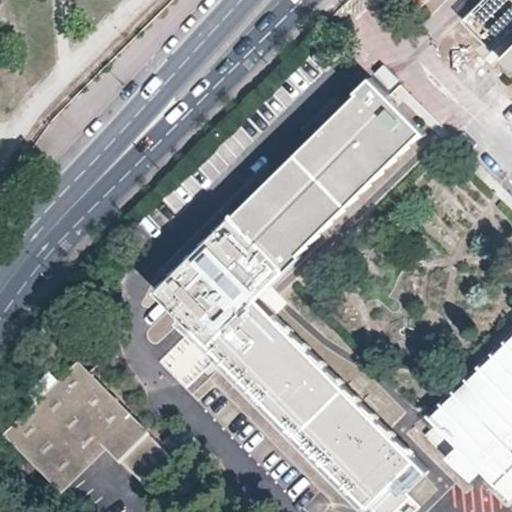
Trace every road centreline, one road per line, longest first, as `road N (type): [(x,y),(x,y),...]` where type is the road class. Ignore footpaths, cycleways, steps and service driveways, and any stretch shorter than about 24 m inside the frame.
road 1 (primary): [(0,324),(59,250),(308,0)]
road 2 (primary): [(250,0),(0,276)]
